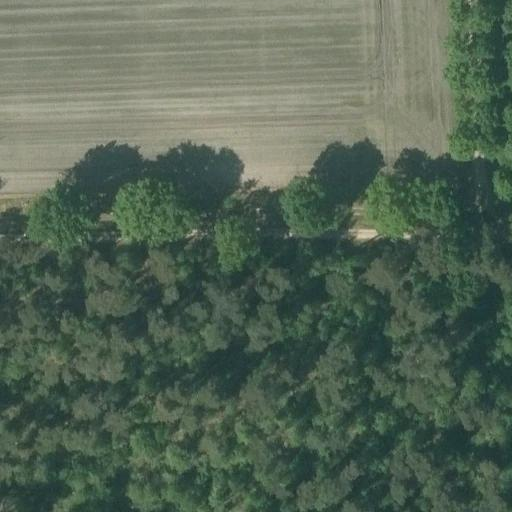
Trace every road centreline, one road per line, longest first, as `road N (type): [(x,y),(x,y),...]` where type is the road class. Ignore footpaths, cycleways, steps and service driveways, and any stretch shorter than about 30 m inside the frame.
road 1 (track): [(0,220),(334,212),(482,218)]
road 2 (track): [(0,241),(480,238)]
road 3 (track): [(482,218),(474,0)]
